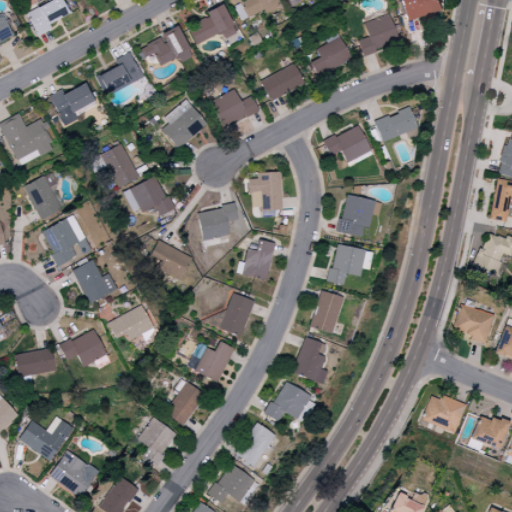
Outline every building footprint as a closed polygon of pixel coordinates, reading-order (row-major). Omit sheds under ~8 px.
[(50,31),(47,23),(67,15),(61,0),(54,0),(24,12),(34,37),(50,31)] [(276,5),(274,0),(243,0),(232,6),(240,23),(276,5)] [(399,0),(405,21),(442,12),(438,0),(399,0)] [(219,34),(221,40),(233,35),(221,5),(203,12),(206,18),(185,27),(193,45),(219,34)] [(396,43),(385,11),(360,20),(366,37),(356,41),(360,55),(396,43)] [(0,42),(11,37),(0,13),(0,42)] [(157,66),(175,58),(178,63),(190,58),(177,29),(136,47),(141,59),(152,54),(157,66)] [(318,60),(305,65),(310,77),(348,63),(339,38),(325,43),(326,45),(314,49),(318,60)] [(94,72),(105,96),(140,79),(128,56),(94,72)] [(266,101),(301,87),(293,66),(258,79),(266,101)] [(59,127),(76,121),(72,111),(91,104),(84,85),(61,93),(60,91),(48,96),(59,127)] [(256,112),(249,97),(238,102),(232,91),(208,102),(220,128),(256,112)] [(166,125),(159,131),(174,150),(205,126),(184,100),(161,118),(166,125)] [(371,123),(380,143),(415,128),(406,108),(371,123)] [(321,142),(328,157),(339,152),(344,163),(368,152),(356,126),(321,142)] [(511,140),(504,139),(495,175),(511,179),(511,175),(511,140)] [(116,189),(137,178),(119,144),(99,155),(116,189)] [(51,187),(55,185),(49,173),(21,187),(38,221),(62,209),(51,187)] [(279,210),(279,173),(255,173),(255,179),(247,179),(248,211),(279,210)] [(157,216),(169,211),(155,177),(124,190),(134,215),(153,208),(157,216)] [(335,233),(358,238),(360,227),(366,228),(369,215),(375,216),(378,202),(342,196),(335,233)] [(224,222),(235,220),(232,205),(195,212),(200,242),(227,237),(224,222)] [(511,247),(511,239),(504,237),(503,239),(482,233),(472,270),(495,276),(501,254),(509,257),(511,247)] [(266,280),(271,243),(255,241),(253,251),(244,249),(242,263),(236,262),(234,276),(266,280)] [(178,280),(188,257),(154,242),(144,264),(178,280)] [(323,283),(340,285),(341,275),(357,277),(358,266),(366,267),(368,251),(333,246),(330,270),(325,269),(323,283)] [(115,291),(106,274),(99,278),(90,261),(70,271),(86,305),(115,291)] [(340,298),(318,291),(307,328),(328,335),(340,298)] [(252,302),(230,294),(217,330),(238,338),(252,302)] [(492,315),(457,305),(450,333),(484,342),(492,315)] [(112,340),(122,335),(125,342),(150,329),(138,306),(104,324),(112,340)] [(511,330),(501,327),(491,354),(509,360),(511,355),(511,330)] [(74,356),(81,368),(104,355),(91,329),(56,347),(64,361),(74,356)] [(289,375),(319,384),(323,372),(316,370),(323,345),(301,338),(289,375)] [(231,349),(216,342),(212,351),(196,344),(185,369),(216,383),(231,349)] [(13,355),(16,377),(52,371),(49,349),(13,355)] [(202,395),(178,380),(172,389),(177,392),(162,414),(181,427),(202,395)] [(306,396),(280,382),(262,415),(275,422),(280,413),(293,420),(306,396)] [(418,421),(453,434),(464,405),(438,396),(437,400),(428,397),(418,421)] [(0,431),(17,416),(0,398),(0,431)] [(478,451),(479,445),(498,450),(505,423),(475,416),(467,448),(478,451)] [(16,441),(48,462),(71,428),(54,417),(44,431),(29,421),(16,441)] [(174,434),(150,418),(135,441),(148,449),(141,459),(152,467),(156,461),(148,455),(151,451),(159,456),(174,434)] [(251,468),(272,436),(253,423),(232,456),(251,468)] [(95,472),(64,451),(47,477),(77,498),(95,472)] [(218,504),(224,495),(236,503),(251,480),(227,464),(206,496),(218,504)] [(98,511),(121,511),(135,488),(115,477),(96,511),(98,511)] [(407,500),(422,505),(425,497),(411,492),(407,500)] [(386,511),(418,511),(421,505),(392,495),(386,511)] [(210,511),(198,503),(190,511),(210,511)]
